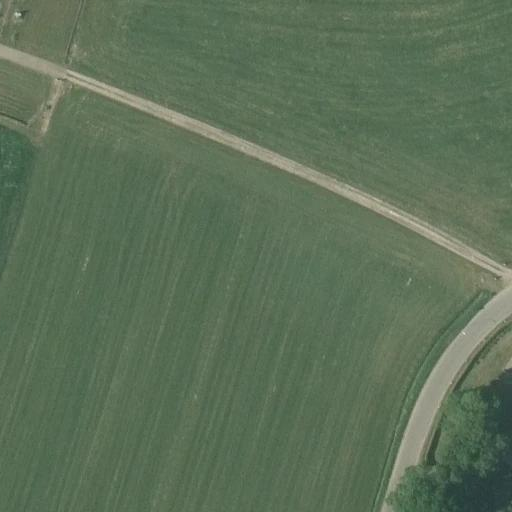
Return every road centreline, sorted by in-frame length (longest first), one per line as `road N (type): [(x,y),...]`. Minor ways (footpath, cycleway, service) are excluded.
road 1 (unknown): [(511,261),(373,185),(50,67)]
road 2 (unclassified): [(383,511),(443,354),(492,296),(511,285)]
